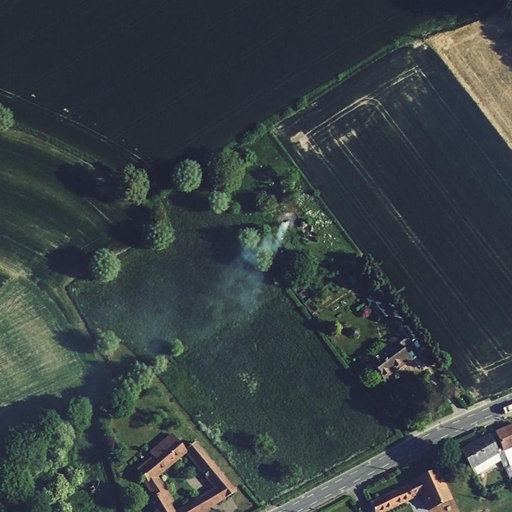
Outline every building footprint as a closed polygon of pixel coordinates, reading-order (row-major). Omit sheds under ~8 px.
[(358,256),(347,264),(361,281),(373,273),(358,256)] [(379,319),(392,311),(378,289),(365,298),(379,319)] [(392,321),(387,326),(389,328),(367,347),(380,363),(392,354),(394,356),(408,345),(401,336),(408,331),(397,317),(392,321)] [(149,481),(141,486),(148,496),(158,511),(168,511),(190,499),(202,492),(196,482),(167,499),(160,490),(165,487),(148,461),(181,434),(212,472),(206,476),(212,485),(220,481),(225,477),(229,475),(209,451),(187,425),(179,432),(168,418),(146,437),(151,443),(135,456),(136,457),(141,467),(140,468),(149,481)] [(511,425),(495,431),(501,446),(502,449),(511,445),(511,425)] [(485,431),(457,448),(468,468),(496,452),(494,450),(501,446),(495,431),(494,430),(486,434),(485,431)] [(409,487),(370,505),(373,511),(386,511),(413,500),(412,497),(420,493),(428,511),(439,506),(433,496),(447,487),(446,486),(443,487),(434,469),(415,477),(418,484),(410,489),(409,487)] [(206,476),(196,482),(202,492),(212,485),(206,476)] [(141,486),(135,489),(142,500),(148,496),(141,486)] [(453,499),(447,487),(433,496),(439,506),(453,499)] [(202,492),(190,499),(195,506),(206,499),(202,492)]
